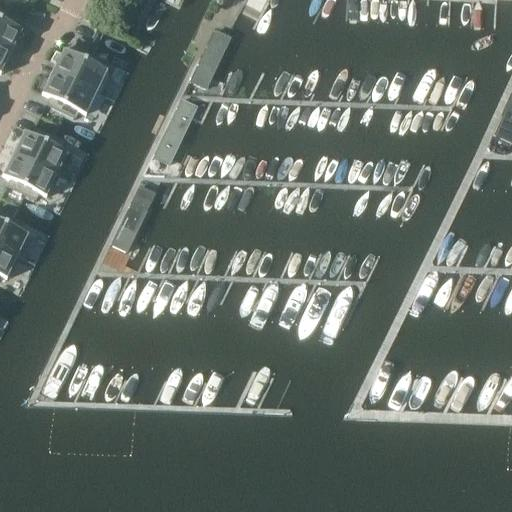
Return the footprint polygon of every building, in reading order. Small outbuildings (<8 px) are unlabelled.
[(0,47),(10,53),(20,31),(14,28),(18,21),(0,12),(0,47)] [(231,42),(214,34),(189,86),(206,94),(231,42)] [(0,72),(10,53),(0,47),(0,72)] [(65,53),(55,74),(95,94),(105,72),(99,69),(103,62),(75,48),(71,56),(65,53)] [(85,115),(95,94),(55,74),(45,96),(50,99),(47,106),(75,120),(78,112),(85,115)] [(511,148),(511,96),(489,148),(508,157),(511,148)] [(197,111),(180,102),(152,163),(169,171),(197,111)] [(26,135),(15,156),(55,176),(66,154),(60,151),(63,144),(35,130),(32,138),(26,135)] [(45,197),(55,176),(15,156),(5,178),(11,181),(7,188),(35,202),(39,194),(45,197)] [(502,169),(484,163),(453,225),(470,233),(502,169)] [(155,196),(139,188),(110,251),(126,259),(155,196)] [(0,249),(16,258),(26,237),(20,234),(24,226),(0,214),(0,249)] [(0,276),(5,280),(16,258),(0,249),(0,276)] [(107,305),(88,297),(48,379),(66,387),(107,305)]
